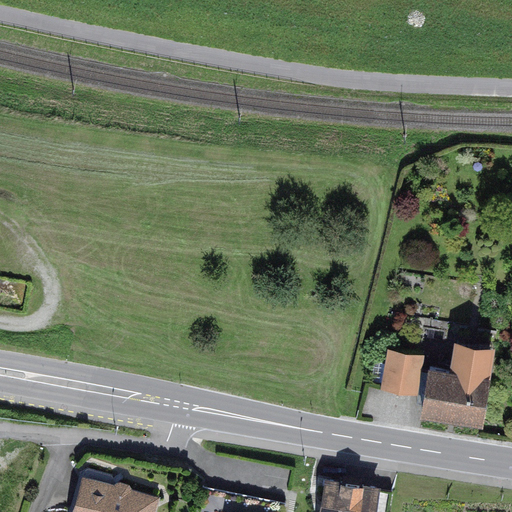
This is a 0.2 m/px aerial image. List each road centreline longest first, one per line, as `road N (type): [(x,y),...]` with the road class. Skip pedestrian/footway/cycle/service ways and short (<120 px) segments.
road 1 (primary): [(179,406),(511,465)]
road 2 (residential): [(0,429),(162,447),(179,406)]
road 3 (primary): [(0,374),(179,406)]
